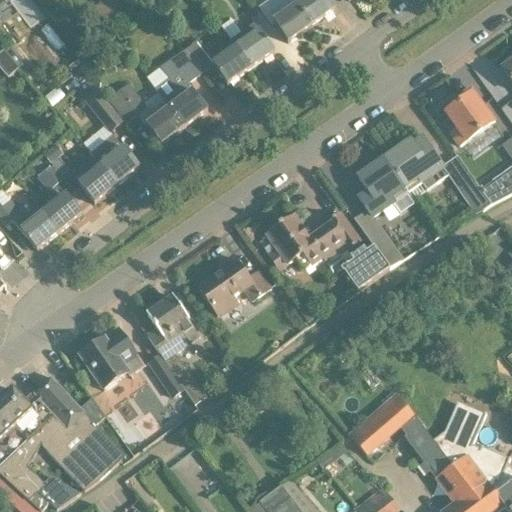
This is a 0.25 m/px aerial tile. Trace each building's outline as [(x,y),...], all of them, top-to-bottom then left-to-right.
[(34,0),(10,0),(8,2),(32,31),(48,17),(34,0)] [(291,0),(298,10),(312,30),(336,13),(326,0),(291,0)] [(312,30),(298,10),(290,16),(283,6),(268,17),(289,47),(312,30)] [(251,72),(275,55),(255,26),(231,43),(232,44),(231,45),(251,72)] [(198,44),(184,54),(201,78),(214,68),(228,89),(251,72),(231,45),(224,50),(217,41),(203,51),(198,44)] [(0,70),(9,81),(20,72),(4,54),(0,58),(0,70)] [(155,92),(159,97),(185,132),(209,114),(189,87),(201,78),(184,54),(161,70),(169,82),(155,92)] [(511,66),(503,72),(511,84),(511,66)] [(476,97),(472,92),(460,101),(463,105),(448,116),(461,133),(454,139),(463,151),(497,125),(485,108),(482,111),(473,99),(476,97)] [(130,104),(121,94),(109,103),(128,127),(139,119),(163,149),(185,132),(159,97),(144,108),(137,98),(130,104)] [(88,106),(112,135),(124,125),(100,96),(88,106)] [(125,151),(116,140),(106,148),(104,146),(91,157),(95,161),(94,161),(96,164),(117,189),(140,171),(125,151)] [(511,160),(511,175),(484,195),(494,209),(511,199),(511,141),(503,148),(511,160)] [(445,172),(423,142),(414,149),(411,146),(386,164),(413,202),(427,191),(424,187),(445,172)] [(45,158),(51,166),(61,178),(68,173),(58,161),(62,157),(56,149),(45,158)] [(96,164),(94,161),(72,179),(96,207),(117,189),(96,164)] [(413,202),(386,164),(360,183),(371,198),(361,205),(374,223),(395,207),(392,202),(405,192),(412,202),(413,202)] [(50,194),(58,187),(47,174),(39,181),(50,194)] [(483,216),(494,209),(484,195),(477,185),(466,193),(483,216)] [(39,208),(38,209),(60,236),(83,218),(67,199),(45,216),(39,208)] [(60,236),(38,209),(26,218),(23,215),(21,216),(11,204),(4,210),(0,205),(0,223),(5,230),(13,224),(38,254),(60,236)] [(348,271),(343,274),(344,277),(345,276),(359,296),(390,274),(375,252),(371,246),(365,251),(363,249),(351,257),(350,255),(362,247),(342,217),(328,226),(330,230),(311,243),(322,260),(327,268),(340,259),(348,271)] [(322,260),(311,243),(295,220),(283,228),(281,226),(271,233),(273,235),(268,238),(278,253),(269,259),(280,275),(297,263),(304,272),(322,260)] [(402,267),(401,266),(386,244),(375,252),(390,274),(402,267)] [(250,286),(237,264),(228,269),(231,274),(202,294),(205,298),(203,299),(207,305),(209,304),(220,321),(239,309),(235,303),(246,296),(254,308),(272,296),(261,279),(250,286)] [(190,324),(174,300),(148,318),(158,333),(148,340),(161,359),(184,393),(195,409),(207,401),(186,370),(185,371),(176,357),(192,346),(190,343),(198,337),(189,324),(190,324)] [(81,360),(105,394),(110,390),(111,392),(117,388),(116,386),(128,378),(130,381),(144,371),(119,334),(81,360)] [(184,393),(161,359),(149,367),(173,401),(184,393)] [(97,430),(107,421),(94,403),(81,413),(51,382),(33,398),(34,400),(26,408),(14,396),(6,403),(4,400),(0,403),(0,478),(27,505),(28,504),(29,505),(38,497),(50,507),(55,511),(60,511),(81,498),(50,481),(43,488),(27,471),(41,448),(85,495),(100,485),(122,465),(113,455),(117,451),(97,430)] [(454,471),(397,397),(350,439),(368,460),(401,431),(408,440),(406,441),(456,508),(451,511),(505,511),(486,485),(471,495),(453,471),(454,471)] [(348,455),(343,448),(318,465),(323,472),(348,455)] [(511,511),(511,477),(497,489),(472,457),(454,471),(453,471),(471,495),(486,485),(505,511),(511,511)] [(0,495),(17,511),(32,511),(0,481),(0,495)] [(315,511),(292,484),(272,499),(256,511),(315,511)] [(398,511),(400,511),(385,493),(361,511),(398,511)] [(38,497),(29,505),(36,511),(44,511),(50,507),(38,497)]
